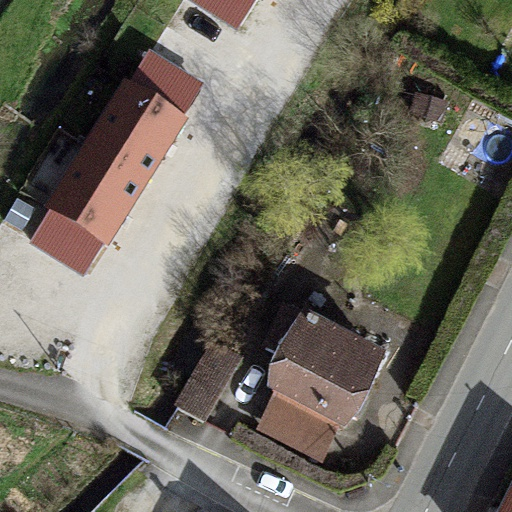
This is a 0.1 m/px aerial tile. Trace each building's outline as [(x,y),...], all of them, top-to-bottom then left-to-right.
[(259,0),(222,0),(215,13),(269,48),(288,18),(259,0)] [(259,0),(288,18),(300,0),(259,0)] [(175,74),(156,103),(211,138),(230,109),(175,74)] [(156,103),(76,227),(131,262),(211,138),(156,103)] [(76,227),(58,257),(112,292),(131,262),(76,227)] [(287,357),(272,388),(278,392),(339,421),(345,424),(377,356),(281,310),(264,345),(287,357)] [(213,346),(176,408),(202,422),(238,361),(213,346)] [(339,421),(278,392),(261,428),(321,457),(339,421)]
